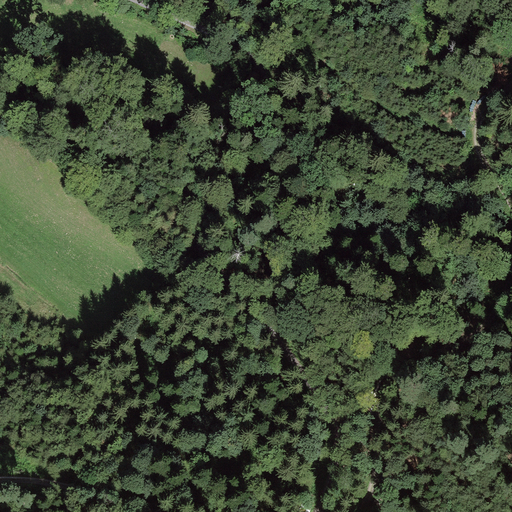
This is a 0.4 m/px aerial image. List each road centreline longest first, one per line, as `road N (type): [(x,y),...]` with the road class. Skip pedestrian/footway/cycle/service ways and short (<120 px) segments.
road 1 (track): [(135,0),(231,43),(269,75),(278,97),(284,126),(277,167),(255,189),(215,200),(197,240),(330,416),(337,450),(319,511)]
road 2 (track): [(360,511),(372,489),(386,385),(407,363),(474,333),(511,280)]
road 3 (track): [(160,511),(0,476)]
road 4 (track): [(511,204),(477,143),(483,111),(511,79)]
